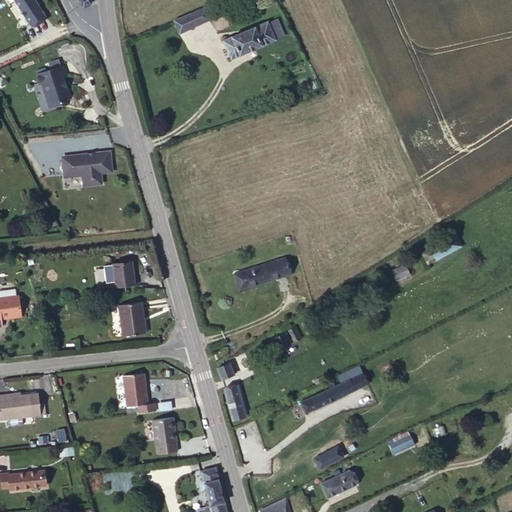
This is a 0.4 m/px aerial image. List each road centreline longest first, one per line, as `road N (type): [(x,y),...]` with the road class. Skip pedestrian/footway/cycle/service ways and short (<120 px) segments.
road 1 (secondary): [(191,347),(111,38)]
road 2 (residential): [(191,347),(0,370)]
road 3 (secondary): [(242,511),(191,347)]
road 4 (track): [(160,234),(0,250)]
